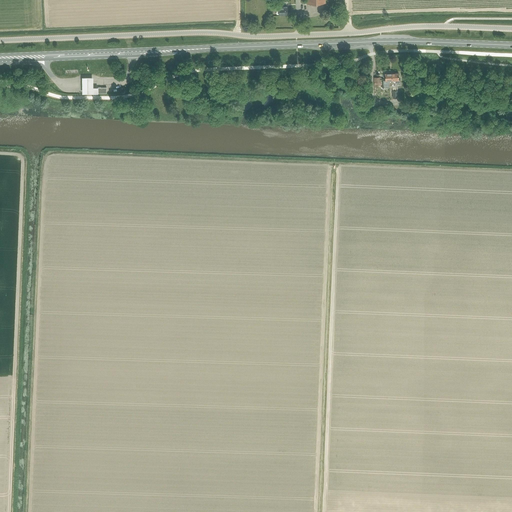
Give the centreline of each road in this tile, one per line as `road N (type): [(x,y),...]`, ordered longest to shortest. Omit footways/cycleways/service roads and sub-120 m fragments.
road 1 (primary): [(0,57),(377,41),(511,45)]
road 2 (unclassified): [(0,40),(511,29)]
